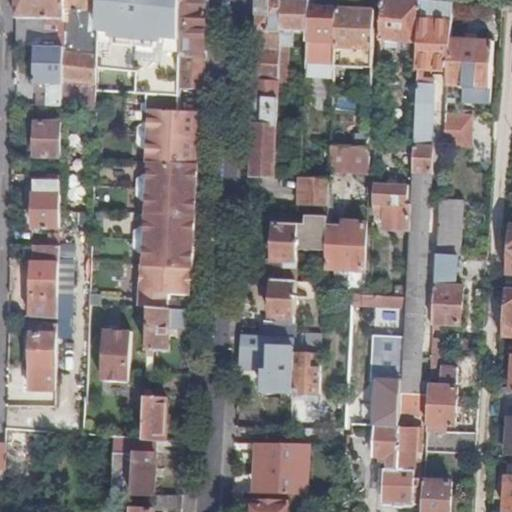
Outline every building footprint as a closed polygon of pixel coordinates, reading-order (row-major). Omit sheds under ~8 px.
[(40,47),(66,48),(66,0),(18,0),(17,46),(40,47)] [(64,112),(98,112),(100,48),(99,48),(100,33),(100,0),(66,0),(66,48),(66,50),(65,50),(64,106),(64,112)] [(100,0),(100,33),(113,34),(113,38),(127,40),(128,0),(100,0)] [(128,0),(127,40),(168,44),(168,39),(185,41),(185,0),(128,0)] [(185,0),(185,41),(184,91),(207,91),(210,0),(185,0)] [(260,0),(254,176),(278,178),(278,176),(282,82),(283,48),(284,48),(286,0),(260,0)] [(286,0),(284,48),(283,48),(282,82),(290,82),(291,47),(296,43),(296,34),(311,35),(312,8),(313,0),(310,0),(286,0)] [(409,0),(385,0),(382,48),(388,48),(389,41),(423,45),(425,2),(409,0)] [(425,2),(423,45),(421,69),(451,71),(452,40),(455,4),(425,2)] [(312,8),(311,35),(309,67),(331,67),(331,62),(338,62),(340,38),(341,9),(312,8)] [(338,67),(376,68),(377,50),(378,11),(341,9),(340,38),(338,62),(338,67)] [(452,40),(451,71),(450,87),(494,89),(497,42),(452,40)] [(46,106),(64,106),(65,50),(66,50),(66,48),(40,47),(38,93),(46,93),(46,106)] [(309,67),(309,71),(337,71),(337,67),(338,67),(338,62),(331,62),(331,67),(309,67)] [(408,310),(405,373),(404,394),(431,396),(432,387),(432,385),(422,384),(426,302),(431,216),(435,146),(437,102),(439,101),(438,83),(421,83),(417,148),(415,186),(414,208),(412,232),(409,296),(408,310)] [(494,89),(450,87),(448,115),(456,116),(457,102),(473,103),(474,96),(494,97),(494,89)] [(142,307),(150,308),(170,309),(171,295),(193,295),(194,271),(196,271),(201,167),(199,166),(202,114),(152,111),(151,123),(150,150),(149,164),(151,164),(150,176),(149,204),(148,229),(146,256),(146,269),(144,269),(142,307)] [(456,116),(448,115),(446,147),(474,148),(476,117),(456,116)] [(150,150),(151,123),(147,123),(141,129),(140,143),(146,150),(150,150)] [(64,158),(64,124),(50,124),(37,124),(36,158),(64,158)] [(334,167),(372,167),(372,157),(369,147),(334,147),(334,167)] [(29,164),(29,176),(56,176),(63,177),(63,166),(46,166),(46,164),(29,164)] [(35,228),(63,229),(63,177),(56,176),(56,182),(36,182),(35,228)] [(149,204),(150,176),(145,177),(140,182),(139,197),(145,204),(149,204)] [(303,205),(332,207),(334,179),(304,178),(304,179),(303,205)] [(377,184),(376,215),(387,216),(386,230),(412,232),(414,208),(411,208),(412,186),(377,184)] [(458,256),(463,256),(466,204),(442,203),(439,255),(458,256)] [(276,280),(300,281),(301,250),(330,251),(331,227),(331,218),(308,217),(308,225),(302,225),(301,224),(277,223),(276,261),(276,266),(271,266),(270,280),(276,280)] [(330,251),(329,268),(368,270),(370,224),(346,222),(346,228),(331,227),(330,251)] [(142,256),(146,256),(148,229),(143,229),(137,234),(137,250),(142,256)] [(39,260),(62,261),(62,246),(45,246),(44,254),(39,253),(39,260)] [(439,255),(435,330),(441,331),(441,325),(463,326),(465,288),(456,287),(458,256),(439,255)] [(33,314),(61,317),(62,261),(39,260),(35,260),(33,314)] [(267,323),(266,337),(278,338),(297,338),(297,336),(300,281),(276,280),(274,323),(267,323)] [(356,294),(355,304),(367,304),(368,294),(356,294)] [(173,309),(196,311),(196,296),(193,295),(171,295),(170,309),(173,309)] [(384,309),(408,310),(409,296),(385,295),(384,309)] [(150,308),(148,356),(155,357),(155,350),(172,350),(173,309),(170,309),(150,308)] [(32,391),(59,392),(59,386),(61,322),(44,322),(44,334),(34,334),(32,391)] [(134,333),(107,331),(104,381),(131,382),(134,333)] [(244,335),(243,353),(273,354),(273,371),(267,372),(267,393),(293,394),(296,394),(297,354),(297,338),(278,338),(266,337),(244,335)] [(297,338),(297,354),(326,354),(326,337),(297,336),(297,338)] [(433,356),(442,356),(443,356),(444,340),(434,340),(433,356)] [(297,354),(296,394),(324,395),(326,354),(297,354)] [(433,356),(432,380),(441,381),(442,356),(433,356)] [(432,387),(431,396),(429,431),(435,431),(435,425),(458,426),(460,369),(444,368),(443,387),(432,387)] [(379,381),(377,426),(402,427),(404,394),(405,373),(387,372),(387,381),(379,381)] [(59,392),(59,402),(89,403),(89,387),(59,386),(59,392)] [(511,386),(503,386),(502,402),(511,402),(511,386)] [(147,391),(146,440),(161,441),(169,442),(171,400),(154,399),(154,392),(147,391)] [(511,402),(502,402),(501,420),(511,419),(511,431),(511,454),(511,402)] [(402,427),(377,426),(375,459),(383,459),(384,464),(389,464),(389,469),(388,469),(386,505),(419,506),(421,470),(420,470),(422,428),(402,427)] [(480,436),(429,433),(428,453),(479,456),(480,436)] [(146,440),(117,438),(115,494),(158,496),(161,441),(146,440)] [(9,446),(0,445),(0,468),(8,469),(9,446)] [(259,469),(311,471),(313,446),(260,445),(259,469)] [(506,511),(495,511),(511,511),(511,466),(511,467),(508,511),(506,511)] [(305,496),(310,495),(311,471),(259,469),(258,494),(291,495),(305,496)] [(426,481),(424,511),(452,511),(454,483),(426,481)] [(290,511),(291,495),(258,494),(235,493),(235,506),(256,507),(255,511),(290,511)] [(158,510),(180,511),(184,511),(186,497),(159,496),(158,510)]
